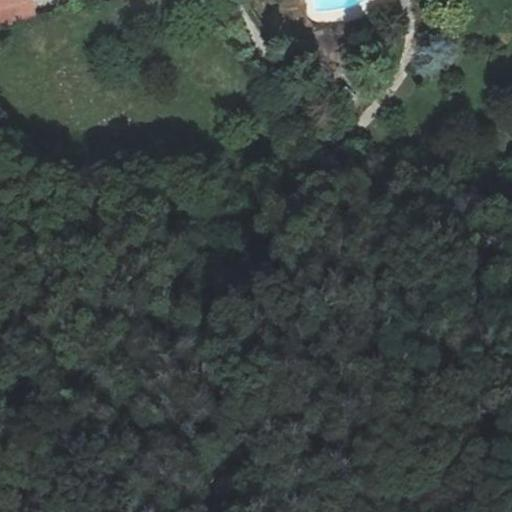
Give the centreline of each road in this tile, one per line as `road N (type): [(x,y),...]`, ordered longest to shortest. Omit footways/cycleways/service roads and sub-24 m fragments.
road 1 (track): [(511,221),(400,202),(321,145)]
road 2 (residential): [(321,145),(234,0)]
